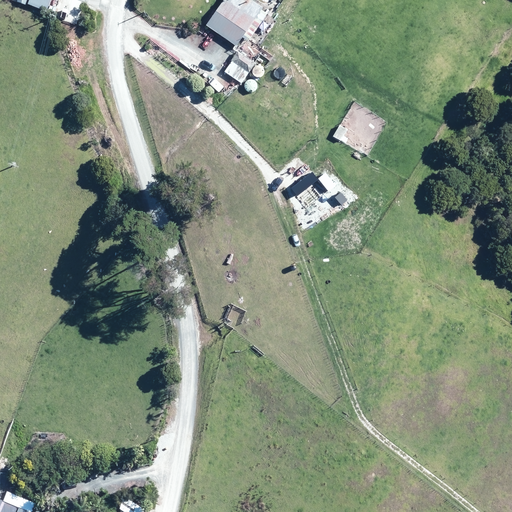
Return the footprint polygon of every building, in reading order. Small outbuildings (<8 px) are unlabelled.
[(18,0),(18,3),(47,14),(53,0),(18,0)] [(223,0),(204,25),(234,48),(241,38),(247,43),(268,15),(247,0),(230,0),(228,3),(223,0)] [(237,54),(232,62),(224,73),(240,84),(254,65),(237,54)] [(340,142),(346,129),(337,124),(330,137),(340,142)] [(26,511),(0,502),(0,511),(26,511)]
